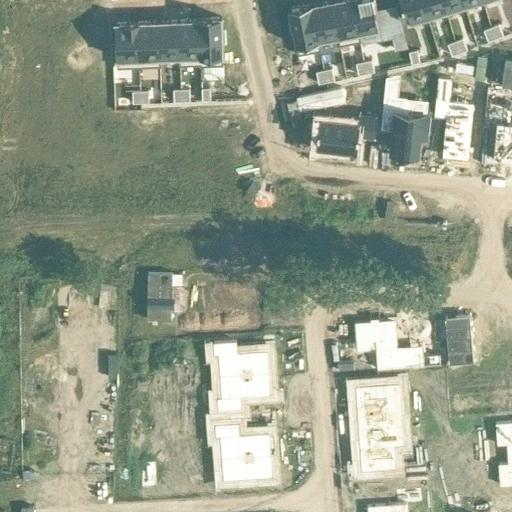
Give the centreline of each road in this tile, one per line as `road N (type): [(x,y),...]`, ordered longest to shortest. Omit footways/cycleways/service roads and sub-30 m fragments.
road 1 (residential): [(490,296),(311,290),(324,499)]
road 2 (residential): [(244,0),(273,137),(292,162),(491,191)]
road 3 (residential): [(116,511),(324,499)]
